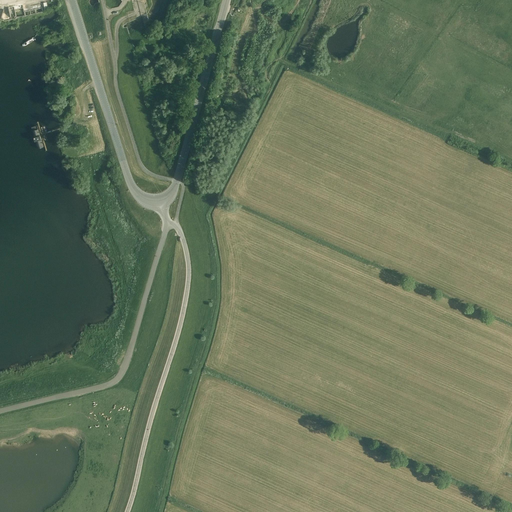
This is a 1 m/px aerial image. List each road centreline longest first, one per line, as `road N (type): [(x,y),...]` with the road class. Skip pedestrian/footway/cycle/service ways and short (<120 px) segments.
road 1 (unclassified): [(127,511),(188,280),(180,231),(169,224)]
road 2 (unclassified): [(0,411),(120,375),(169,224)]
road 3 (unclassified): [(160,202),(132,188),(72,0)]
road 4 (unclassified): [(160,202),(176,181),(226,0)]
